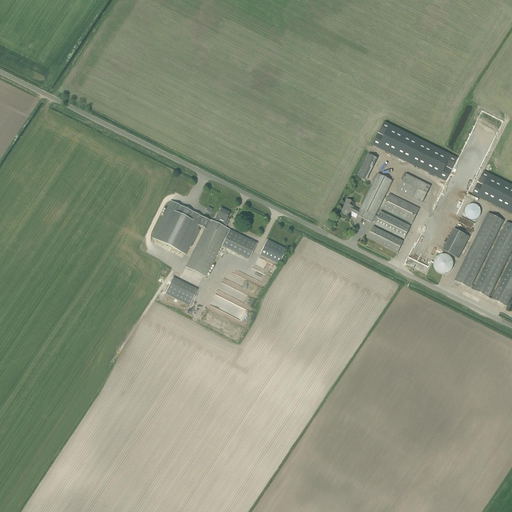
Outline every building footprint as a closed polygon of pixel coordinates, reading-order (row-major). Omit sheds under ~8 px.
[(492,145),(502,121),(487,114),(485,118),(483,121),(484,121),(482,126),(480,130),(473,127),(469,136),(492,145)] [(373,145),(446,181),(457,158),(384,122),(373,145)] [(363,180),(374,158),(369,155),(357,177),(363,180)] [(511,185),(484,172),(472,195),(511,214),(511,185)] [(342,214),(348,218),(351,212),(357,215),(372,223),(373,222),(375,223),(375,224),(374,225),(405,239),(407,235),(411,227),(381,212),(380,214),(378,217),(376,216),(392,181),(391,181),(378,174),(369,192),(360,211),(353,208),(355,205),(354,204),(354,203),(352,202),(347,199),(344,204),(346,205),(344,208),(345,209),(344,210),(342,214)] [(398,191),(423,203),(431,187),(431,186),(406,174),(406,175),(404,179),(398,191)] [(412,224),(420,209),(390,194),(387,201),(382,209),(412,224)] [(229,214),(221,210),(218,214),(215,219),(216,219),(215,223),(214,223),(209,220),(209,221),(170,201),(152,238),(185,255),(199,227),(204,230),(185,268),(206,278),(221,247),(249,260),(257,244),(229,230),(224,227),(223,227),(225,221),(226,221),(227,218),(229,214)] [(482,213),(482,211),(482,209),(481,208),(480,207),(479,206),(477,205),(475,204),(474,204),(472,204),(471,205),(469,206),(468,207),(467,208),(466,209),(466,211),(465,213),(465,214),(466,216),(467,218),(468,219),(469,220),(470,221),(471,221),(473,221),(475,221),(477,221),(478,220),(479,219),(481,218),(481,216),(482,215),(482,213)] [(511,257),(493,296),(491,294),(511,251),(511,225),(506,223),(475,286),(472,285),(504,221),(488,214),(455,281),(507,307),(511,296),(511,257)] [(368,238),(398,253),(403,242),(373,228),(368,238)] [(458,259),(469,238),(454,230),(443,251),(458,259)] [(427,239),(413,269),(426,275),(438,249),(435,247),(437,243),(427,239)] [(267,240),(259,255),(279,265),(286,250),(267,240)] [(189,306),(196,289),(171,278),(163,295),(189,306)]
